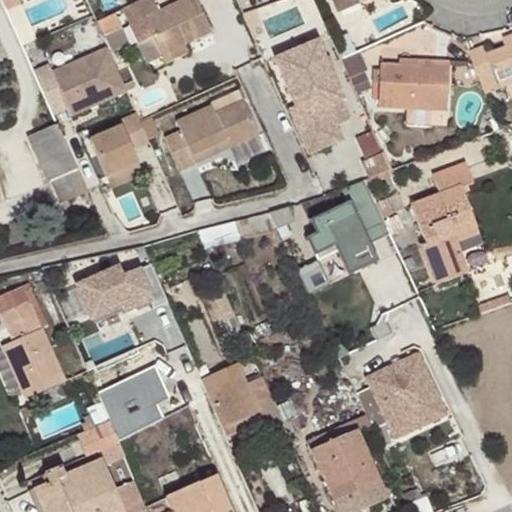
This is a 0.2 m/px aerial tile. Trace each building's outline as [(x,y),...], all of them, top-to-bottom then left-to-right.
[(162,14),(155,0),(144,0),(124,10),(133,29),(145,24),(163,59),(187,48),(196,44),(178,6),(162,14)] [(198,0),(190,0),(178,6),(196,44),(213,34),(198,0)] [(336,0),(344,18),(379,3),(377,0),(336,0)] [(123,27),(116,14),(98,22),(104,35),(123,27)] [(296,107),(290,109),(306,147),(339,133),(337,127),(328,106),(343,99),(318,41),(275,59),(296,107)] [(490,44),(473,51),(487,85),(501,79),(505,87),(511,84),(511,43),(510,44),(493,52),(490,44)] [(37,73),(48,96),(57,116),(71,110),(75,117),(130,91),(110,48),(55,72),(53,66),(37,73)] [(190,56),(187,48),(163,59),(167,67),(190,56)] [(452,62),(422,62),(422,69),(404,68),(386,68),(387,114),(454,112),(452,62)] [(250,99),(227,111),(243,146),(266,135),(250,99)] [(328,106),(337,127),(352,120),(343,99),(328,106)] [(243,146),(227,111),(223,112),(218,105),(184,121),(188,131),(173,138),(189,171),(205,163),(202,156),(220,147),(233,141),(237,149),(243,146)] [(137,149),(154,141),(141,113),(123,120),(126,125),(95,139),(102,156),(112,176),(143,161),(137,149)] [(62,203),(90,191),(59,123),(29,136),(49,181),(52,181),(62,203)] [(306,147),(309,154),(342,140),(339,133),(306,147)] [(102,156),(95,139),(87,143),(95,158),(102,156)] [(233,141),(220,147),(226,155),(237,149),(233,141)] [(454,233),(475,226),(462,186),(472,183),(466,163),(432,174),(439,195),(411,204),(423,240),(421,240),(436,282),(460,275),(452,253),(459,252),(454,233)] [(388,233),(363,180),(343,189),(350,203),(312,220),(320,237),(311,241),(320,261),(336,254),(349,282),(375,270),(363,244),(388,233)] [(397,194),(376,203),(383,216),(403,208),(397,194)] [(481,244),(475,226),(454,233),(459,252),(481,244)] [(465,272),(459,252),(452,253),(460,275),(465,272)] [(241,327),(269,318),(251,261),(223,270),(241,327)] [(116,264),(77,283),(91,311),(119,298),(125,310),(148,299),(153,308),(168,300),(149,263),(122,276),(116,264)] [(0,294),(0,307),(9,326),(21,320),(27,333),(16,340),(2,345),(27,396),(66,379),(22,285),(0,294)] [(21,320),(9,326),(16,340),(27,333),(21,320)] [(392,430),(442,406),(417,353),(363,379),(368,389),(356,395),(373,430),(389,423),(392,430)] [(284,415),(263,370),(247,378),(238,358),(203,377),(226,425),(241,417),(260,408),(264,415),(268,423),(284,415)] [(155,368),(100,394),(111,418),(121,439),(163,419),(157,405),(170,399),(155,368)] [(260,408),(241,417),(246,425),(264,415),(260,408)] [(111,418),(77,433),(86,454),(121,439),(111,418)] [(334,498),(352,490),(361,486),(379,478),(357,430),(312,450),(334,498)] [(45,511),(126,511),(104,458),(66,474),(62,464),(45,471),(50,481),(35,488),(45,511)] [(151,511),(232,511),(216,475),(148,505),(150,510),(151,511)] [(379,478),(361,486),(368,504),(388,496),(379,478)] [(351,511),(361,508),(352,490),(334,498),(340,511),(351,511)]
